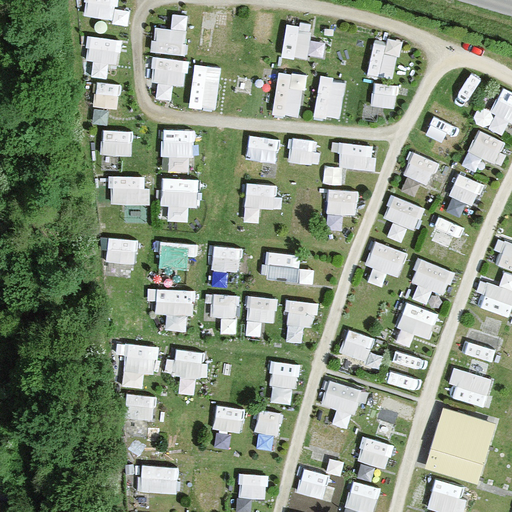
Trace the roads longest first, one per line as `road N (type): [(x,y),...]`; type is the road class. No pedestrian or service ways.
road 1 (residential): [(161,0),(135,27),(142,98),(155,112),(179,120),(400,132)]
road 2 (residential): [(511,81),(447,57),(409,32),(328,8),(220,0)]
